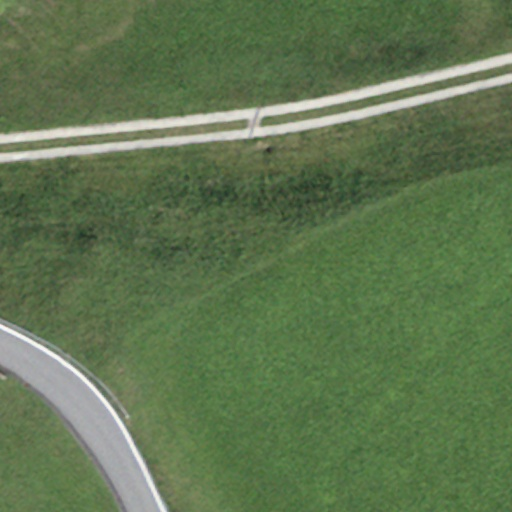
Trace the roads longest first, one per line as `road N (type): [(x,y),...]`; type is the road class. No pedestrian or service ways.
road 1 (track): [(511,70),(299,119),(0,149)]
road 2 (unclassified): [(0,347),(85,406),(145,511)]
